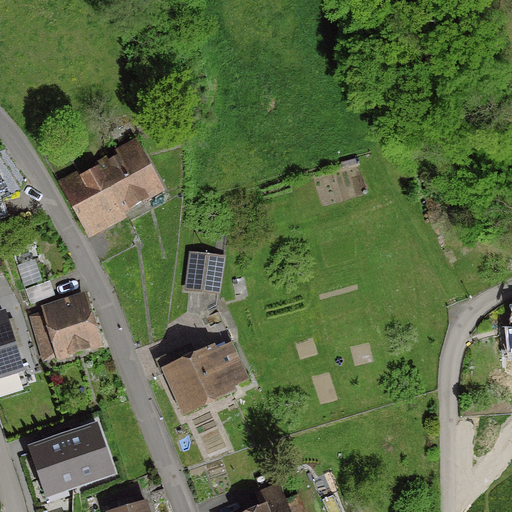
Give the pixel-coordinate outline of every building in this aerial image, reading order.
[(79,176),(80,177),(60,188),(85,234),(86,234),(84,229),(157,190),(134,148),(95,168),(95,167),(79,176)] [(26,246),(10,251),(22,286),(38,281),(26,246)] [(220,259),(189,255),(185,288),(216,292),(220,259)] [(52,296),(47,282),(23,290),(29,305),(52,296)] [(57,355),(57,356),(95,344),(88,320),(91,319),(90,314),(87,315),(82,300),(76,302),(75,297),(67,299),(69,305),(29,318),(41,360),(57,355)] [(16,321),(0,326),(0,331),(1,334),(0,334),(0,386),(33,376),(16,321)] [(163,373),(166,372),(183,411),(227,390),(227,389),(245,381),(228,344),(210,353),(209,351),(194,358),(190,349),(180,353),(178,349),(156,359),(163,373)] [(106,465),(91,423),(30,445),(45,487),(106,465)] [(255,495),(262,511),(260,511),(283,511),(273,487),(255,495)] [(109,504),(111,511),(108,511),(145,511),(143,502),(119,509),(117,502),(109,504)]
